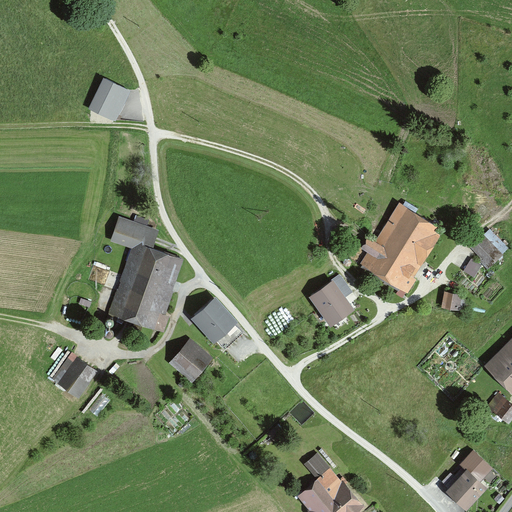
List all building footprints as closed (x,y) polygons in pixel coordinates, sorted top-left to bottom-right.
[(130,93),(101,78),(86,109),(115,123),(130,93)] [(441,230),(398,205),(362,266),(404,291),(441,230)] [(465,220),(471,227),(478,221),(472,214),(465,220)] [(158,231),(118,218),(110,243),(131,250),(109,316),(161,333),(186,260),(152,249),(158,231)] [(498,245),(486,233),(471,248),(483,260),(498,245)] [(472,257),(464,270),(476,277),(484,264),(472,257)] [(354,309),(334,283),(309,303),(329,328),(354,309)] [(461,295),(444,292),(441,309),(459,312),(461,295)] [(235,324),(215,300),(192,319),(213,344),(235,324)] [(212,357),(190,339),(169,365),(191,383),(212,357)] [(511,339),(483,367),(511,396),(511,339)] [(97,374),(72,355),(51,382),(77,401),(97,374)] [(105,405),(110,398),(104,393),(98,400),(105,405)] [(488,409),(508,424),(511,418),(511,407),(498,396),(488,409)] [(358,511),(364,507),(318,453),(305,464),(317,478),(296,497),(308,511),(358,511)] [(467,511),(488,489),(465,469),(444,493),(465,511),(467,511)]
